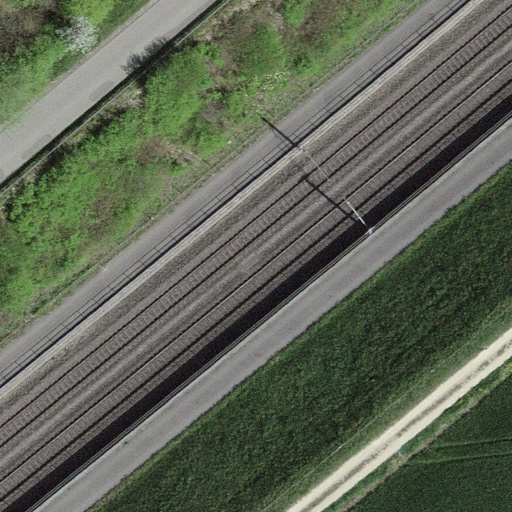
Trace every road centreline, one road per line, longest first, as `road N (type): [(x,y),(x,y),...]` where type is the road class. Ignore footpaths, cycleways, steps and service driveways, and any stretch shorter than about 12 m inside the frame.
road 1 (track): [(325,511),(511,358)]
road 2 (track): [(0,158),(179,0)]
